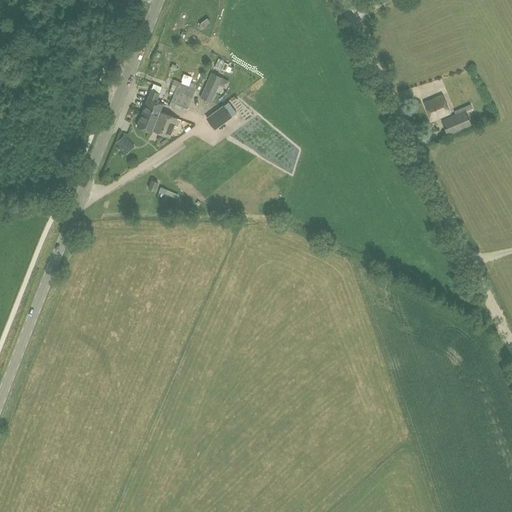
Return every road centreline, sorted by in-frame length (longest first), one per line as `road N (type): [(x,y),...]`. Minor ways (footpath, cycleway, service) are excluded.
road 1 (unclassified): [(472,256),(355,17)]
road 2 (secondary): [(73,209),(157,0)]
road 3 (secondary): [(0,402),(73,209)]
